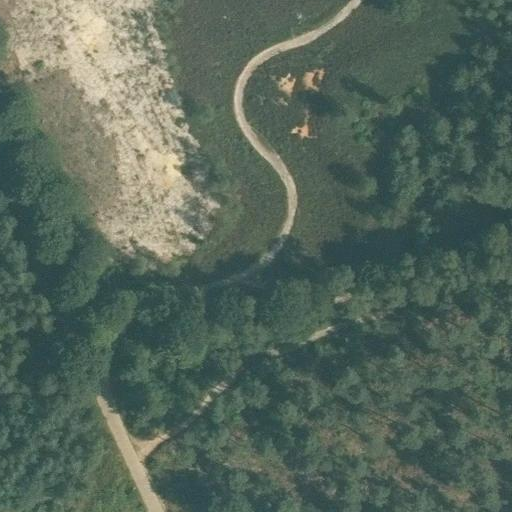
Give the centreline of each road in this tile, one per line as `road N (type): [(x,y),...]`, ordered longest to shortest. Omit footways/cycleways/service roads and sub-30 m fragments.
road 1 (track): [(251,273),(273,256),(293,206),(290,182),(239,113),(246,71),(266,53),(321,31),(357,0)]
road 2 (unclassified): [(157,511),(0,182)]
road 3 (track): [(105,401),(112,343),(147,299),(251,273)]
road 4 (track): [(334,299),(511,252)]
